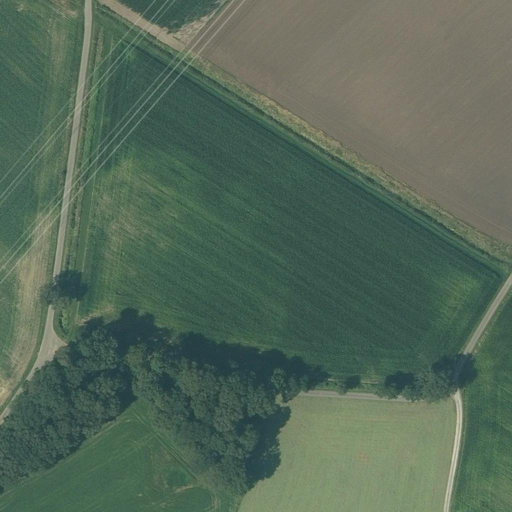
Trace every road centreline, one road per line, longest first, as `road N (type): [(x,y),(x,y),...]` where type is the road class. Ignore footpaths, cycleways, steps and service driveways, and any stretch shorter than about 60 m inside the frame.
road 1 (unclassified): [(47,352),(105,340),(282,392),(412,402),(448,387),(511,279)]
road 2 (unclassified): [(47,352),(88,0)]
